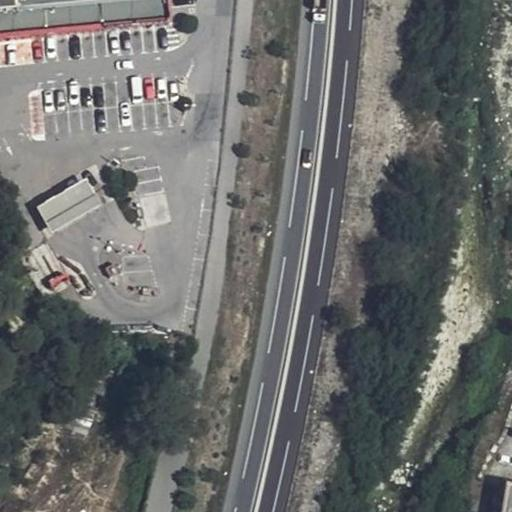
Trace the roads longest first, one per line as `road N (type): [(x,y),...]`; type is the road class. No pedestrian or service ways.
road 1 (primary): [(321,0),(296,234),(242,511)]
road 2 (primary): [(266,511),(315,253),(343,0)]
road 3 (unclassified): [(215,0),(186,295)]
